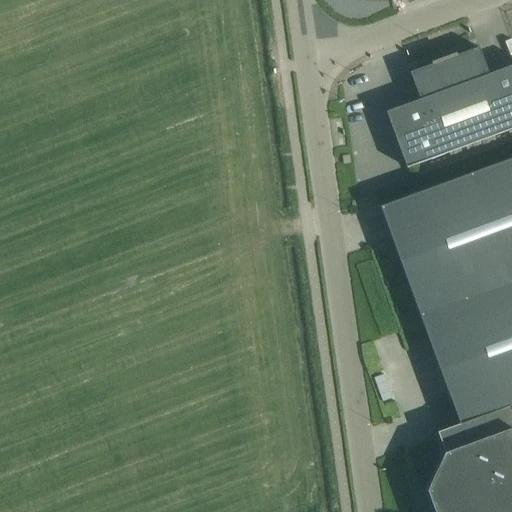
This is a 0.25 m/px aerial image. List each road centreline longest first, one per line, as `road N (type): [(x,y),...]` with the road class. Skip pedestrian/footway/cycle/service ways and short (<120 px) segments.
road 1 (unclassified): [(372,511),(312,61)]
road 2 (unclassified): [(312,61),(480,0)]
